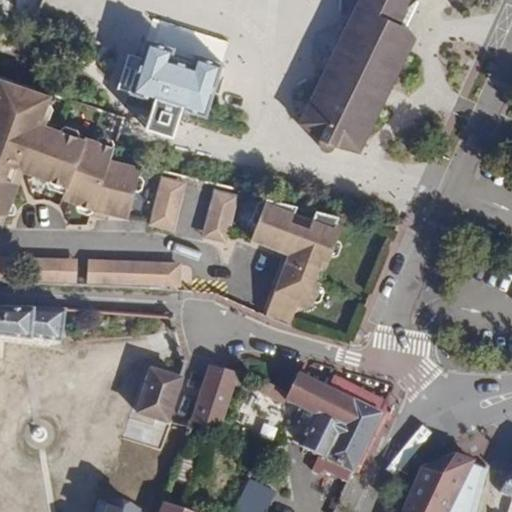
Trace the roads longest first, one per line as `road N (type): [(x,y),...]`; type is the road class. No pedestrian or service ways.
road 1 (residential): [(511,42),(395,318),(401,344),(392,369)]
road 2 (unknown): [(199,312),(104,379),(50,469),(0,478)]
road 3 (residential): [(168,302),(392,369)]
road 4 (tertiary): [(456,407),(426,422),(374,511)]
